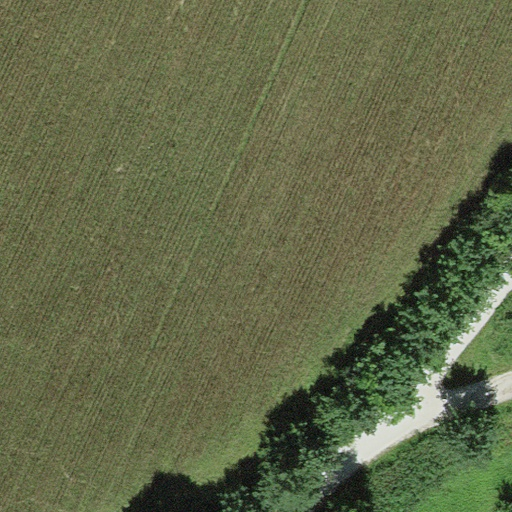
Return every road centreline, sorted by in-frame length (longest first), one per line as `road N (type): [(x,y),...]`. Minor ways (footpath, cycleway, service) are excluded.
road 1 (track): [(301,511),(389,421),(511,262)]
road 2 (track): [(511,382),(389,421)]
